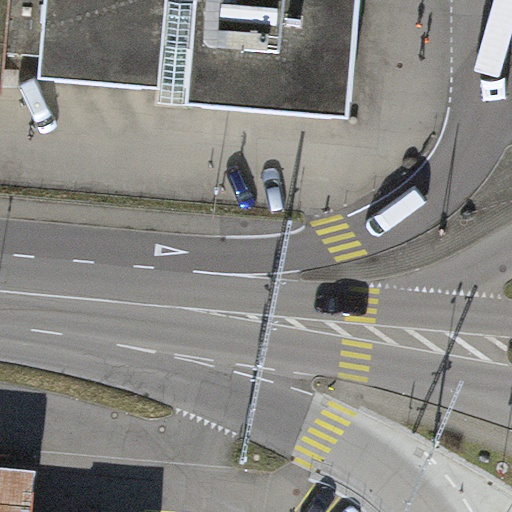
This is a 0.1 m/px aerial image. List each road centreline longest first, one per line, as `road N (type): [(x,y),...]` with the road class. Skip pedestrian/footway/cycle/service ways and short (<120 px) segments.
road 1 (primary): [(0,292),(511,383)]
road 2 (primary): [(511,319),(0,289)]
